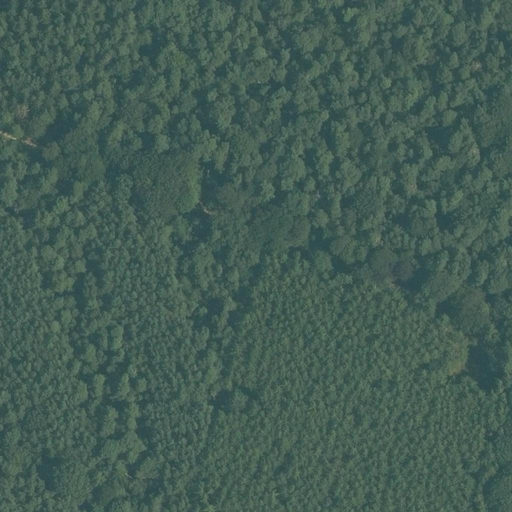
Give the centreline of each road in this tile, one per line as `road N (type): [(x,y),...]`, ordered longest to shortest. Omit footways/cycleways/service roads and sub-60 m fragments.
road 1 (track): [(511,324),(0,121)]
road 2 (track): [(0,221),(107,0)]
